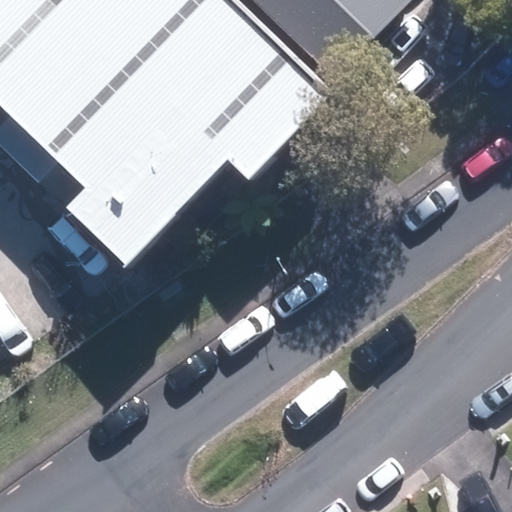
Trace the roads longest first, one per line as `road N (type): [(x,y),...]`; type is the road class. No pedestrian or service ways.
road 1 (residential): [(18,511),(511,163)]
road 2 (residential): [(511,335),(383,453),(300,511)]
